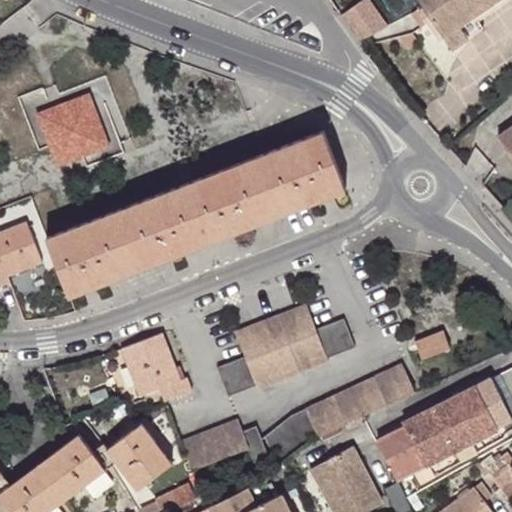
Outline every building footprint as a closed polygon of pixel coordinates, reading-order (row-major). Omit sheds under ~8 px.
[(373,0),(357,0),(340,11),(360,40),(388,21),(373,0)] [(418,0),(451,48),(469,37),(460,25),(475,14),(496,0),(418,0)] [(460,25),(469,37),(483,27),(475,14),(460,25)] [(91,92),(36,112),(57,168),(112,147),(91,92)] [(511,115),(491,129),(511,160),(511,115)] [(185,182),(47,236),(71,297),(209,244),(347,191),(323,129),(185,182)] [(28,258),(40,254),(27,220),(0,230),(0,287),(11,283),(9,277),(32,268),(28,258)] [(44,263),(40,254),(28,258),(32,268),(44,263)] [(246,356),(218,367),(229,396),(257,385),(259,388),(329,360),(328,357),(355,347),(344,317),(317,328),(307,304),(236,331),(246,356)] [(444,329),(416,339),(424,359),(451,349),(444,329)] [(169,371),(178,367),(164,331),(121,349),(140,396),(160,388),(165,401),(192,391),(187,377),(182,378),(173,382),(169,371)] [(268,445),(283,463),(288,458),(310,441),(374,411),(416,392),(403,365),(352,388),(292,415),(266,436),(268,445)] [(182,378),(178,367),(169,371),(173,382),(182,378)] [(497,374),(498,375),(503,386),(511,382),(505,370),(497,374)] [(492,377),(477,385),(488,405),(497,423),(511,415),(492,377)] [(393,471),(417,459),(422,457),(426,465),(452,451),(499,428),(497,423),(488,405),(477,385),(404,422),(406,426),(378,439),(393,471)] [(266,454),(256,426),(242,432),(238,419),(180,442),(192,472),(249,449),(254,463),(266,454)] [(137,491),(174,463),(143,422),(107,449),(117,463),(137,491)] [(51,511),(72,496),(107,470),(93,451),(79,433),(13,483),(0,492),(0,494),(13,511),(51,511)] [(117,463),(107,449),(103,444),(93,451),(107,470),(117,463)] [(353,445),(311,466),(336,511),(360,511),(382,501),(353,445)] [(422,457),(417,459),(420,467),(426,465),(422,457)] [(0,492),(13,483),(6,475),(0,478),(0,492)] [(495,511),(475,485),(439,511),(495,511)] [(248,487),(210,505),(206,507),(196,511),(292,511),(283,492),(256,504),(248,487)] [(161,511),(157,502),(141,509),(142,511),(161,511)]
